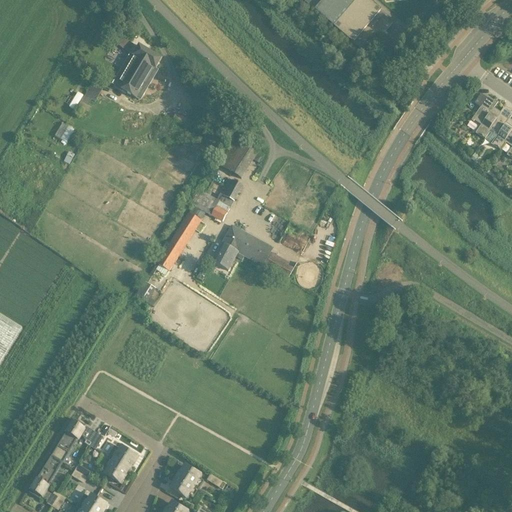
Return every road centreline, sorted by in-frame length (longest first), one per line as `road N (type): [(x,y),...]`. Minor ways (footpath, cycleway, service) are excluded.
road 1 (tertiary): [(263,511),(305,435),(384,167),(461,61)]
road 2 (unclassified): [(511,308),(354,189),(152,0)]
